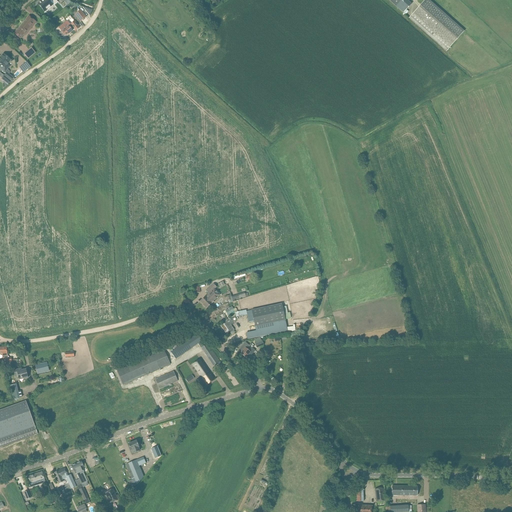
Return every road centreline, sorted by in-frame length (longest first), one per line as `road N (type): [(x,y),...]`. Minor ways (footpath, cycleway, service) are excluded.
road 1 (unclassified): [(0,476),(260,388)]
road 2 (track): [(178,309),(73,334),(0,338)]
road 3 (unclassified): [(511,478),(361,474)]
road 4 (track): [(0,98),(87,28),(100,0)]
